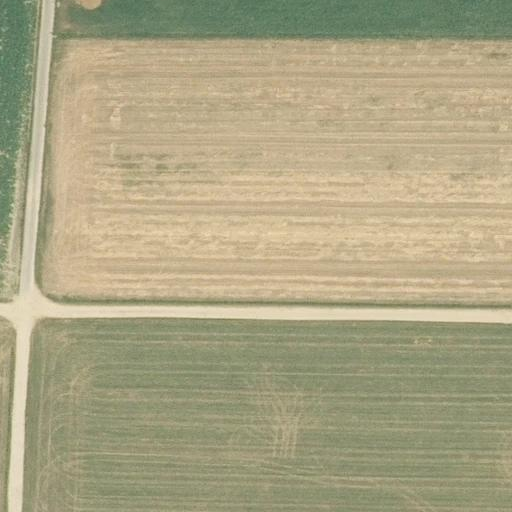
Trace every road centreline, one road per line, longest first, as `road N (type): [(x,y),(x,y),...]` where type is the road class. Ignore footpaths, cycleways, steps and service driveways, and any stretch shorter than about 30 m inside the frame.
road 1 (track): [(39,323),(511,323)]
road 2 (track): [(63,0),(39,323)]
road 3 (track): [(39,323),(31,511)]
